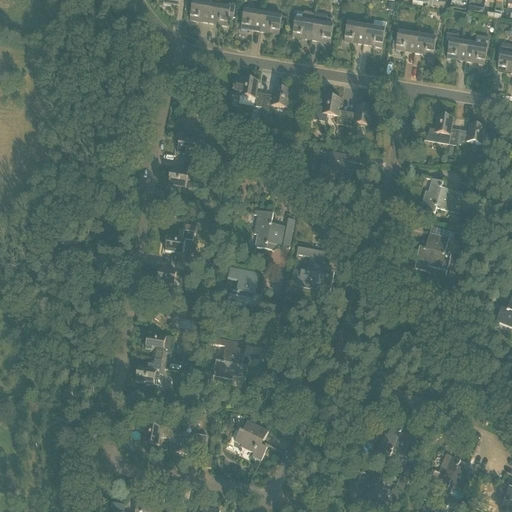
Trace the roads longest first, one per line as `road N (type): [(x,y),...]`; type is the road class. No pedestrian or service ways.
road 1 (residential): [(267,500),(128,470),(112,463),(106,445),(168,79),(184,50)]
road 2 (residential): [(321,400),(410,88)]
road 3 (residential): [(410,88),(184,50)]
road 4 (residential): [(321,400),(274,363),(269,349),(282,277)]
